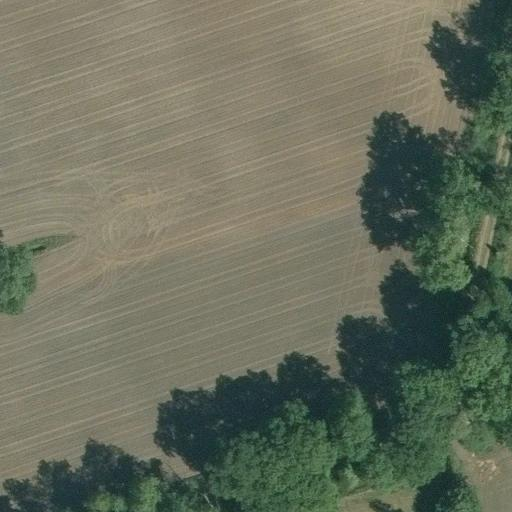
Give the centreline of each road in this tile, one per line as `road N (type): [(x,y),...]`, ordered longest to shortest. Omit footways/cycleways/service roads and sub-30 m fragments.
road 1 (track): [(174,511),(511,397)]
road 2 (track): [(511,139),(458,417)]
